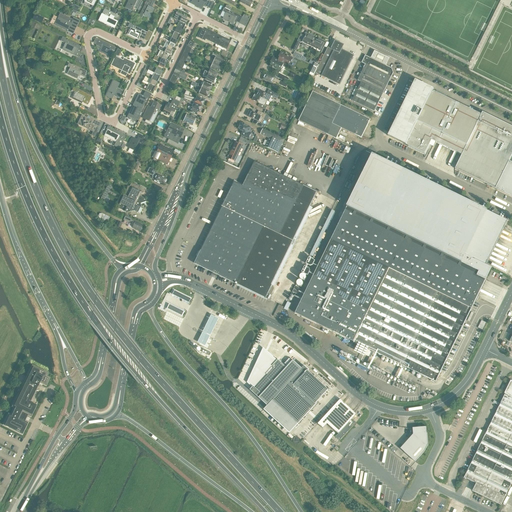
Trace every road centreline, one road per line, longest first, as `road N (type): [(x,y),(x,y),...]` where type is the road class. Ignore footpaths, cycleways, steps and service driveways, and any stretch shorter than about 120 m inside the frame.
road 1 (trunk): [(279,511),(132,349),(75,270),(24,160),(0,68)]
road 2 (trunk): [(0,116),(34,216),(85,309),(265,511)]
road 3 (trunk): [(121,269),(35,148),(0,22)]
road 4 (trunk): [(301,511),(147,307)]
road 5 (tertiary): [(379,409),(287,331),(173,278)]
road 6 (unclassified): [(511,210),(383,146),(379,128),(410,63)]
road 7 (residential): [(199,193),(291,9)]
road 8 (trunk): [(114,415),(251,511)]
road 9 (residential): [(114,123),(101,117),(87,36),(100,32),(147,55)]
road 10 (secondary): [(189,165),(250,41)]
road 11 (trunk): [(0,196),(51,324)]
